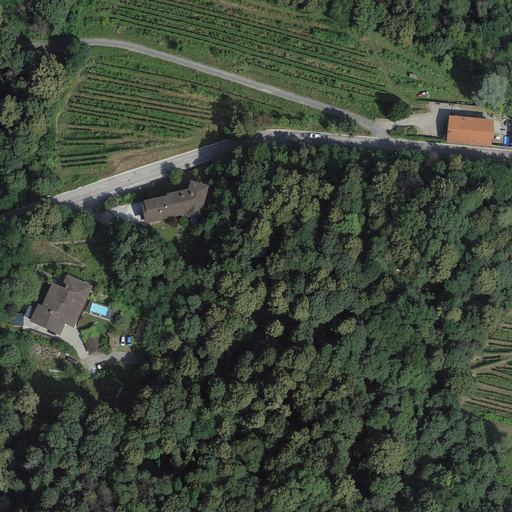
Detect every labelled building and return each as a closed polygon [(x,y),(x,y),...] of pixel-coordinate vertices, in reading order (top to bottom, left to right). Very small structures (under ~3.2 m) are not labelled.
[(492,119),(448,116),(446,142),(490,145),(492,119)] [(166,195),(143,200),(144,204),(140,204),(145,223),(147,222),(147,223),(182,215),(200,220),(208,185),(189,180),(187,189),(166,194),(166,195)] [(91,286),(66,275),(61,287),(52,283),(41,306),(37,304),(35,308),(30,319),(29,321),(59,335),(64,324),(73,328),(91,286)] [(35,308),(28,305),(23,317),(30,319),(35,308)] [(23,326),(23,313),(9,313),(9,325),(23,326)] [(147,323),(140,321),(136,335),(143,337),(147,323)] [(99,333),(82,339),(88,355),(105,348),(99,333)]
